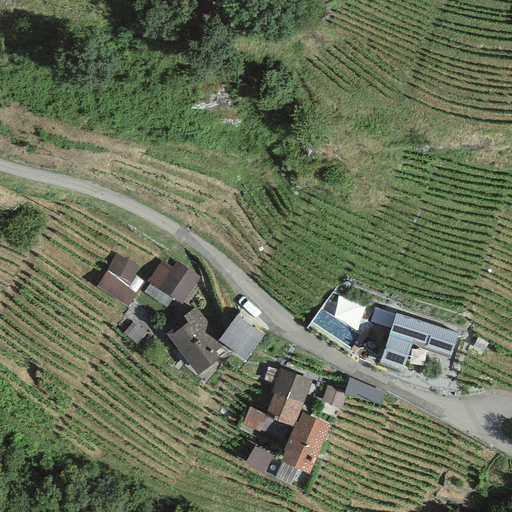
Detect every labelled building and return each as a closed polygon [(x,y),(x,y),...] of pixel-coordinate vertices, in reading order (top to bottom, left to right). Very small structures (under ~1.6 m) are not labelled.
[(139,265),(116,253),(97,287),(128,305),(143,281),(134,275),(139,265)] [(173,267),(162,260),(150,279),(182,300),(198,276),(176,262),(173,267)] [(452,329),(381,308),(365,363),(396,372),(404,345),(444,357),(452,329)] [(237,309),(224,337),(255,351),(268,324),(237,309)] [(193,313),(160,337),(189,376),(222,352),(193,313)] [(310,377),(279,366),(271,389),(273,389),(265,411),(294,422),(310,377)] [(286,444),(281,454),(310,467),(331,421),(302,408),(297,419),(296,418),(285,443),(286,444)] [(260,438),(252,453),(270,462),(278,447),(260,438)]
